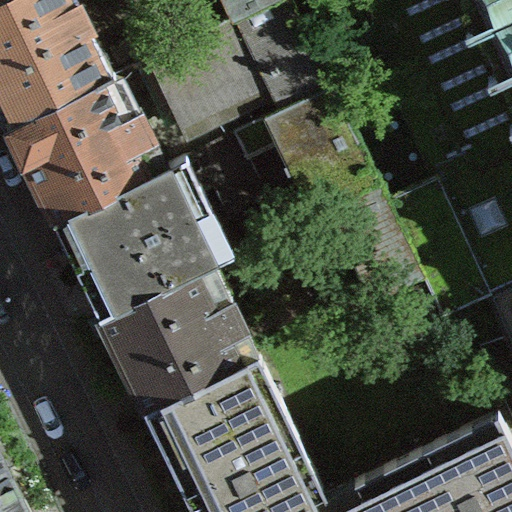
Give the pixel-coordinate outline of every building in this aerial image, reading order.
[(0,0),(0,104),(9,122),(103,76),(82,33),(93,28),(79,0),(73,0),(68,3),(66,0),(0,0)] [(331,82),(291,0),(260,0),(236,12),(150,54),(182,122),(273,78),(286,104),(331,82)] [(229,0),(236,12),(260,0),(229,0)] [(511,0),(352,0),(433,174),(392,193),(445,309),(486,290),(511,345),(511,0)] [(104,76),(103,76),(9,122),(7,123),(20,147),(25,157),(54,217),(55,216),(150,170),(138,146),(156,137),(140,104),(122,113),(104,76)] [(286,104),(234,129),(247,156),(279,141),(283,150),(311,209),(332,199),(377,177),(331,82),(286,104)] [(73,253),(101,311),(196,265),(233,247),(187,152),(150,170),(55,216),(73,253)] [(332,199),(377,293),(423,271),(377,177),(332,199)] [(214,302),(196,265),(101,311),(99,311),(107,328),(116,344),(146,405),(161,398),(241,359),(229,335),(248,326),(232,293),(214,302)] [(197,511),(280,511),(327,490),(260,350),(241,359),(161,398),(173,422),(158,430),(180,476),(197,511)] [(511,511),(511,438),(497,407),(357,475),(374,511),(511,511)] [(20,489),(9,467),(0,471),(0,511),(31,511),(24,497),(20,489)] [(374,511),(357,475),(327,490),(280,511),(374,511)]
